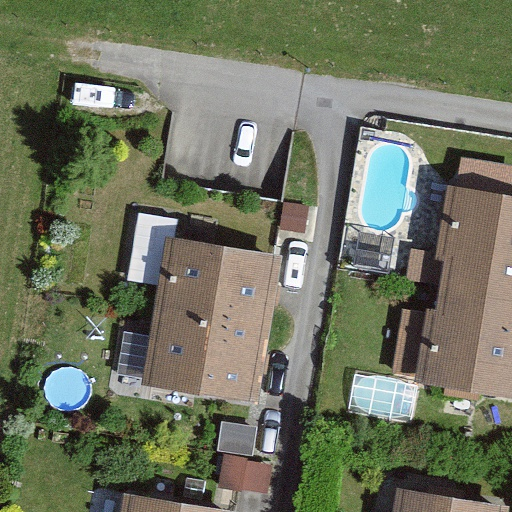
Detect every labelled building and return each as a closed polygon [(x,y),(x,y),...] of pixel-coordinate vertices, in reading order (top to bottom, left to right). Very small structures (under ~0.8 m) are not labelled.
[(511,184),(511,158),(459,156),(457,181),(511,184)] [(511,206),(452,196),(440,267),(449,269),(441,314),(429,312),(415,393),(511,409),(511,206)] [(283,263),(169,245),(146,393),(260,411),(283,263)] [(234,511),(235,509),(124,495),(122,511),(234,511)] [(505,511),(401,497),(398,511),(505,511)]
